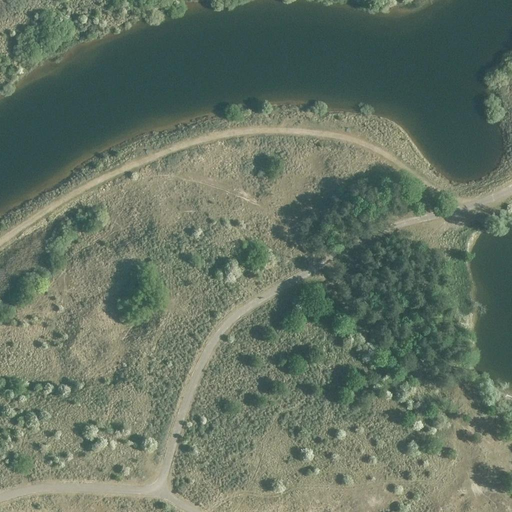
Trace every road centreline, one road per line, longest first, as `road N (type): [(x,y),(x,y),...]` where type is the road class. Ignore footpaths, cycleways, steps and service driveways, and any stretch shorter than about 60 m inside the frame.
road 1 (track): [(158,492),(190,373),(218,331),(352,245),(511,186)]
road 2 (track): [(194,511),(143,490),(42,488),(0,498)]
